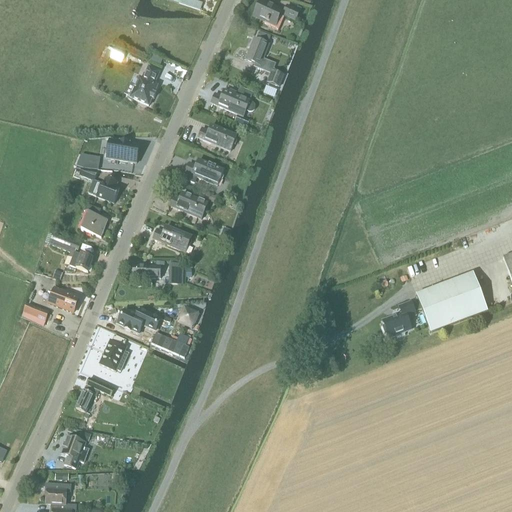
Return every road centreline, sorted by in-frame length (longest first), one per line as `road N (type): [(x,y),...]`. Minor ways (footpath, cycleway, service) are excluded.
road 1 (residential): [(4,511),(233,0)]
road 2 (residential): [(155,511),(344,0)]
